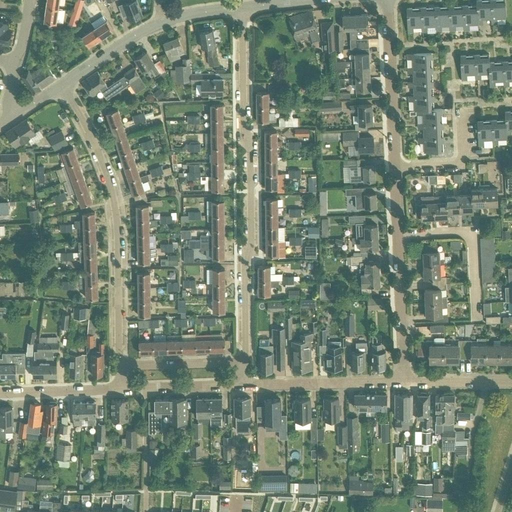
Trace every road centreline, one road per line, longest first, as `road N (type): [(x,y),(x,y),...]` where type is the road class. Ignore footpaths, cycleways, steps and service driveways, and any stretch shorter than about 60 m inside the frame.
road 1 (residential): [(245,364),(251,239),(242,5)]
road 2 (residential): [(62,84),(112,194),(120,367)]
road 3 (residential): [(394,168),(387,0)]
road 4 (residential): [(245,386),(402,382)]
road 5 (residential): [(477,316),(471,235),(397,235)]
road 6 (residential): [(402,382),(397,235)]
road 7 (residential): [(120,390),(245,386)]
road 8 (residential): [(245,364),(120,367)]
road 9 (residential): [(0,393),(120,390)]
